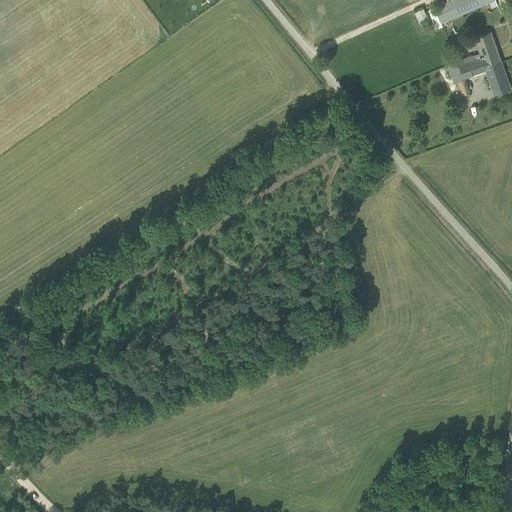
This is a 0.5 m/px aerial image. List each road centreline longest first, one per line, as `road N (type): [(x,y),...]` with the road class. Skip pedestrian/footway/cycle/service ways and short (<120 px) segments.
road 1 (unclassified): [(511,287),(265,0)]
road 2 (unknown): [(312,57),(431,0)]
